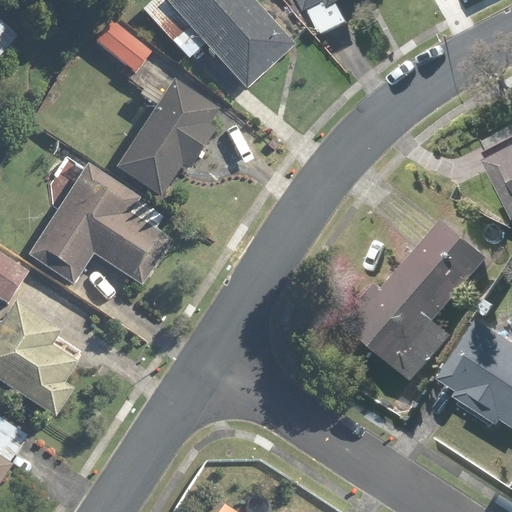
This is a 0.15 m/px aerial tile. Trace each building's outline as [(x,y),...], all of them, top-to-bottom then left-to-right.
[(166,0),(157,0),(144,13),(190,62),(206,46),(250,92),(298,46),(255,0),(171,0),(169,3),(166,0)] [(300,0),(319,36),(348,21),(339,5),(348,0),(300,0)] [(153,54),(109,22),(93,44),(137,76),(153,54)] [(0,64),(18,41),(0,27),(0,64)] [(221,112),(175,83),(119,171),(163,199),(181,170),(191,176),(220,130),(212,125),(221,112)] [(511,140),(485,155),(511,207),(511,140)] [(142,199),(88,166),(31,258),(75,286),(93,258),(144,289),(174,240),(132,214),(142,199)] [(351,324),(415,382),(456,337),(436,319),(492,258),(448,218),(351,324)] [(32,272),(0,252),(0,300),(10,307),(32,272)] [(65,331),(17,302),(0,330),(0,383),(59,419),(76,391),(66,385),(80,362),(55,347),(65,331)] [(511,340),(481,319),(441,377),(464,392),(460,398),(499,426),(503,420),(511,426),(511,340)] [(0,488),(34,438),(0,414),(0,488)]
